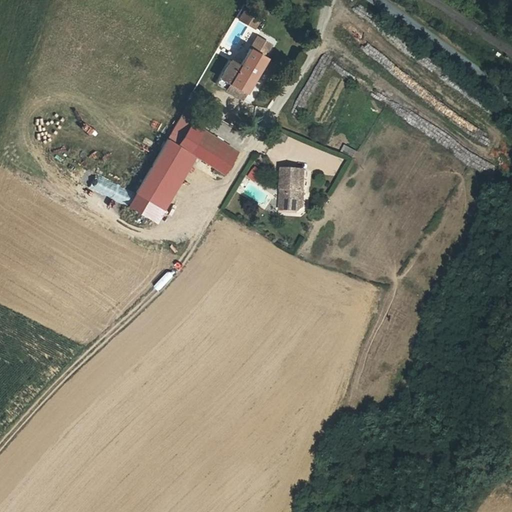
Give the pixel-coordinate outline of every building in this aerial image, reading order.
[(244,9),(238,20),(253,28),(259,18),(244,9)] [(230,59),(218,79),(227,85),(224,91),(241,100),(265,59),(264,58),(271,46),(255,37),(252,43),(240,64),(230,59)] [(227,85),(218,79),(214,85),(224,91),(227,85)] [(190,97),(188,109),(201,112),(204,99),(190,97)] [(200,139),(186,130),(175,149),(186,155),(189,157),(200,139)] [(230,157),(200,139),(189,157),(220,176),(230,157)] [(175,149),(165,142),(133,196),(154,209),(186,155),(175,149)] [(344,146),(343,152),(356,156),(357,149),(344,146)] [(70,162),(64,175),(124,202),(130,189),(70,162)] [(255,166),(249,178),(258,184),(265,172),(255,166)] [(301,170),(278,171),(280,207),(288,206),(288,212),(299,211),(303,207),(301,170)]
